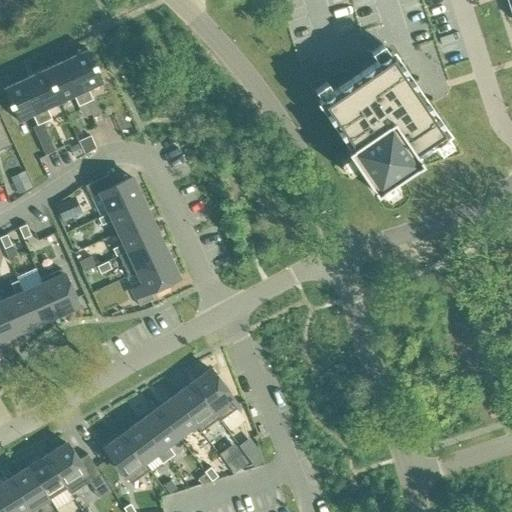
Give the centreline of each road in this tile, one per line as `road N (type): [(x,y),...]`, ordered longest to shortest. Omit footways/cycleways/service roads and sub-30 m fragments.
road 1 (residential): [(0,220),(100,156),(134,153),(157,171),(222,312)]
road 2 (unclassified): [(337,256),(287,133),(176,0)]
road 3 (residential): [(0,436),(222,312)]
road 4 (unclassified): [(406,477),(337,256)]
road 5 (unclassified): [(337,256),(467,215),(511,186)]
road 6 (residential): [(289,467),(222,312)]
road 7 (residential): [(222,312),(337,256)]
road 8 (residential): [(289,467),(173,511)]
